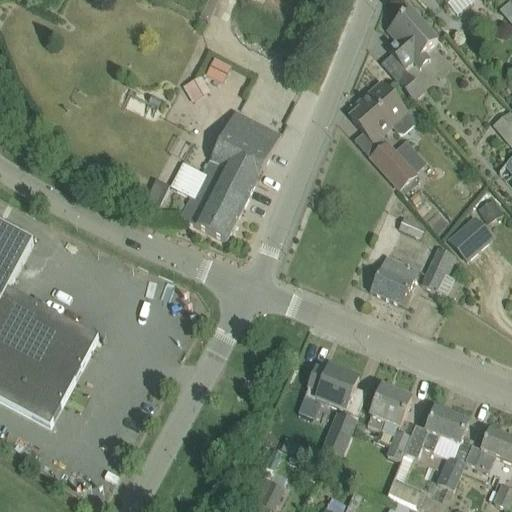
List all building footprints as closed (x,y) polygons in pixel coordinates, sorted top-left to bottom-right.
[(511,8),(508,6),(500,15),(510,24),(511,21),(511,8)] [(388,54),(405,73),(414,65),(420,72),(432,63),(426,56),(439,45),(412,15),(389,36),(393,33),(401,42),(388,54)] [(233,71),(215,61),(206,80),(224,89),(233,71)] [(398,87),(414,105),(425,95),(409,77),(398,87)] [(201,78),(183,88),(193,106),(211,97),(201,78)] [(374,147),(392,131),(398,138),(405,139),(415,131),(415,125),(408,117),(383,88),(367,101),(371,105),(352,121),(374,147)] [(511,116),(511,115),(494,130),(511,150),(511,149),(511,116)] [(257,187),(281,139),(280,138),(280,139),(237,116),(212,165),(211,164),(204,178),(184,167),(172,190),(192,201),(182,222),(228,246),(258,187),(257,187)] [(417,180),(388,149),(372,163),(400,195),(417,180)] [(422,202),(416,195),(409,202),(415,208),(422,202)] [(505,218),(496,202),(480,212),(489,227),(505,218)] [(399,233),(422,242),(426,232),(403,222),(399,233)] [(467,266),(494,242),(476,222),(449,246),(467,266)] [(0,404),(52,431),(99,342),(10,294),(34,249),(0,230),(0,404)] [(448,279),(457,261),(439,252),(431,271),(422,289),(437,296),(445,278),(448,279)] [(403,310),(419,275),(387,261),(372,296),(403,310)] [(305,402),(329,411),(335,397),(352,403),(360,383),(330,371),(328,376),(317,372),(308,392),(309,393),(305,402)] [(383,392),(372,421),(368,430),(381,435),(385,426),(401,433),(413,404),(383,392)] [(437,489),(456,496),(467,469),(455,464),(470,427),(436,413),(427,434),(417,430),(405,459),(414,463),(419,464),(423,452),(434,457),(434,458),(447,464),(437,489)] [(344,462),(359,424),(346,419),(338,416),(324,454),(344,462)] [(466,467),(477,471),(489,476),(496,461),(511,467),(511,443),(490,435),(482,455),(472,451),(466,467)] [(398,436),(388,461),(402,466),(412,442),(398,436)] [(411,511),(449,511),(456,496),(437,489),(432,487),(427,497),(404,487),(414,463),(405,459),(387,501),(394,504),(410,511),(411,511)] [(276,511),(285,495),(283,494),(288,483),(274,476),(276,472),(269,487),(271,488),(260,508),(267,511),(276,511)] [(311,473),(298,482),(303,490),(317,481),(311,473)] [(360,478),(343,473),(340,480),(357,486),(360,478)] [(511,493),(503,489),(496,508),(504,511),(509,511),(511,506),(511,493)]
